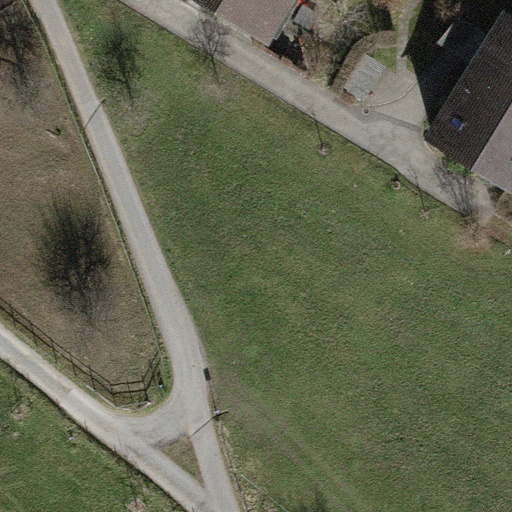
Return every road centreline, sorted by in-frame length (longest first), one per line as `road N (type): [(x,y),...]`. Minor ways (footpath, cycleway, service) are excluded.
road 1 (track): [(42,0),(171,286),(225,511)]
road 2 (track): [(0,327),(215,491)]
